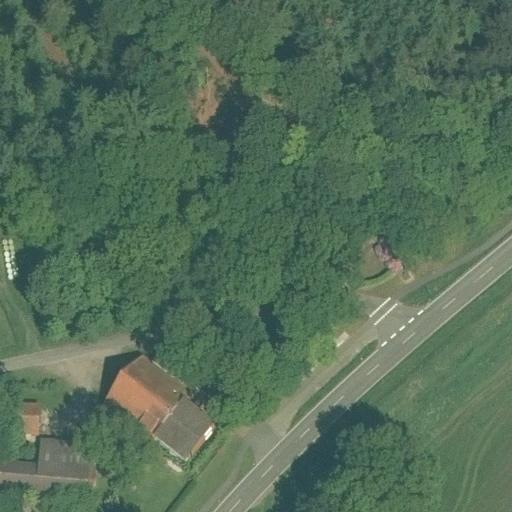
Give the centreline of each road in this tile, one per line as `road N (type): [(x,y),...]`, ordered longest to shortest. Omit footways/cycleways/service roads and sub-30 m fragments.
road 1 (residential): [(0,366),(322,304),(384,313),(417,336)]
road 2 (secondary): [(235,511),(417,336)]
road 3 (secondary): [(417,336),(511,255)]
